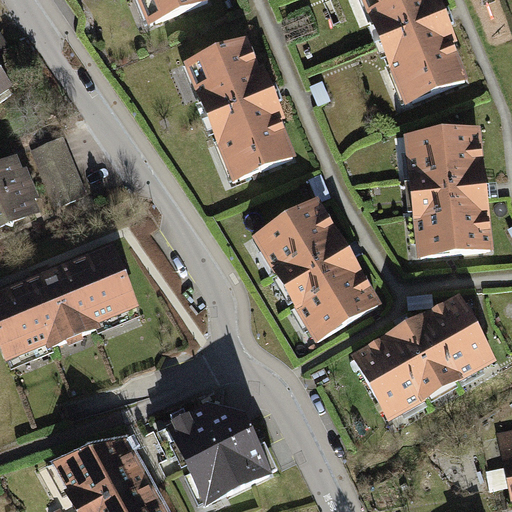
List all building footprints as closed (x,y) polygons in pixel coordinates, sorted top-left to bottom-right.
[(210,0),(135,0),(148,32),(213,7),(210,0)] [(436,0),(365,0),(408,114),(471,91),(436,0)] [(0,58),(11,51),(0,36),(0,109),(21,95),(0,65),(0,58)] [(253,51),(188,75),(231,190),(296,166),(253,51)] [(481,141),(405,147),(414,267),(491,261),(481,141)] [(35,153),(57,208),(84,197),(62,142),(35,153)] [(0,170),(0,228),(35,214),(14,165),(0,170)] [(322,210),(259,246),(318,348),(382,312),(345,248),(322,210)] [(113,253),(0,298),(0,344),(6,360),(49,343),(51,350),(67,344),(64,336),(78,331),(81,337),(96,331),(93,324),(135,307),(113,253)] [(473,311),(359,367),(388,427),(503,370),(473,311)] [(175,427),(169,429),(207,507),(277,473),(267,452),(259,456),(243,423),(209,411),(187,421),(183,413),(171,419),(175,427)] [(511,431),(492,435),(505,502),(511,500),(511,431)] [(160,511),(123,445),(59,465),(74,494),(71,495),(80,511),(160,511)]
